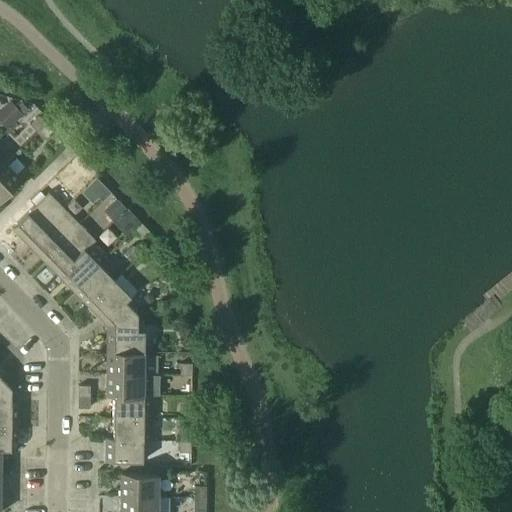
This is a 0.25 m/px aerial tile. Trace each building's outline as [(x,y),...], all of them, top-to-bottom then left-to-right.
[(11,102),(0,111),(0,122),(7,130),(22,115),(11,102)] [(37,131),(45,123),(38,115),(23,129),(30,136),(36,130),(37,131)] [(45,139),(53,131),(45,123),(37,131),(45,139)] [(4,163),(0,167),(0,198),(20,179),(4,163)] [(87,185),(98,195),(106,187),(96,177),(87,185)] [(11,228),(27,244),(64,208),(48,192),(44,195),(39,191),(30,200),(35,205),(11,228)] [(64,208),(27,244),(42,259),(79,223),(64,208)] [(141,223),(126,208),(113,221),(127,235),(132,231),(141,223)] [(79,223),(42,259),(58,275),(84,249),(91,242),(95,239),(79,223)] [(149,231),(141,223),(132,231),(141,239),(149,231)] [(84,249),(58,275),(72,290),(99,264),(106,257),(91,242),(84,249)] [(114,279),(99,264),(72,290),(88,306),(114,279)] [(88,306),(106,325),(136,313),(124,301),(130,295),(114,279),(88,306)] [(106,325),(106,352),(143,353),(143,330),(136,330),(136,313),(106,325)] [(189,341),(187,330),(175,332),(178,343),(189,341)] [(156,353),(143,353),(106,352),(106,374),(143,374),(155,374),(156,353)] [(180,374),(191,374),(191,363),(180,363),(180,374)] [(0,391),(10,387),(0,376),(0,374),(4,370),(0,366),(0,391)] [(155,374),(143,374),(106,374),(106,397),(113,397),(112,396),(142,396),(142,394),(150,394),(156,395),(157,374),(155,374)] [(90,385),(78,385),(78,396),(89,397),(90,385)] [(0,391),(0,426),(17,427),(17,404),(10,404),(10,387),(0,391)] [(142,394),(142,396),(112,396),(113,397),(112,417),(149,417),(150,394),(142,394)] [(89,397),(78,396),(78,408),(89,408),(89,397)] [(112,417),(112,437),(112,439),(142,439),(142,440),(149,440),(149,417),(112,417)] [(0,449),(16,450),(17,427),(0,426),(0,449)] [(179,441),(190,441),(190,430),(179,429),(179,441)] [(142,462),(142,440),(142,439),(112,439),(112,437),(105,437),(105,461),(142,462)] [(179,452),(190,452),(190,441),(179,441),(179,452)] [(120,474),(120,496),(157,497),(157,474),(120,474)] [(194,486),(194,497),(205,497),(205,486),(194,486)] [(156,511),(157,497),(120,496),(120,511),(156,511)] [(193,508),(205,508),(205,497),(194,497),(193,508)]
